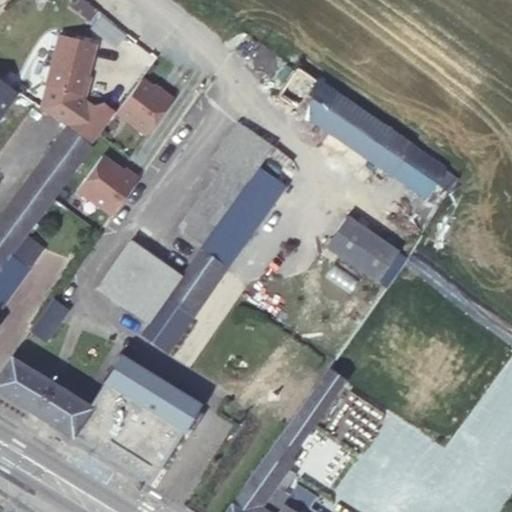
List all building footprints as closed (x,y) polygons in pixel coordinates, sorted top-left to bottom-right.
[(98,10),(85,0),(74,0),(70,5),(90,21),(98,10)] [(96,44),(59,35),(46,86),(82,95),(96,44)] [(389,172),(408,143),(297,67),(276,95),(389,172)] [(156,91),(140,79),(115,113),(145,136),(172,100),(158,89),(156,91)] [(0,116),(17,92),(0,81),(0,116)] [(82,95),(46,86),(42,102),(46,105),(45,111),(54,118),(66,127),(84,101),(82,95)] [(84,101),(66,127),(67,127),(68,126),(70,128),(69,129),(89,146),(114,113),(101,103),(95,109),(84,101)] [(267,155),(272,147),(238,122),(214,156),(224,164),(248,181),(253,174),(267,155)] [(25,233),(89,146),(69,129),(70,128),(68,126),(67,127),(66,127),(0,216),(0,267),(10,253),(25,233)] [(445,169),(408,143),(389,172),(426,198),(445,169)] [(267,155),(253,174),(267,185),(281,165),(267,155)] [(122,171),(101,156),(76,190),(110,215),(136,179),(123,169),(122,171)] [(180,226),(204,243),(217,225),(248,181),(224,164),(180,226)] [(267,185),(253,174),(248,181),(217,225),(231,235),(267,185)] [(376,280),(396,251),(346,216),(326,246),(375,280),(376,280)] [(217,225),(204,243),(200,250),(214,260),(231,235),(217,225)] [(25,233),(10,253),(28,268),(43,247),(25,233)] [(148,323),(181,276),(130,240),(97,288),(148,323)] [(367,293),(375,280),(326,246),(318,258),(367,293)] [(214,260),(200,250),(181,276),(148,323),(144,328),(94,399),(121,415),(133,399),(225,268),(214,260)] [(386,288),(407,258),(396,251),(376,280),(386,288)] [(10,253),(0,267),(0,307),(28,268),(10,253)] [(406,271),(383,303),(396,313),(420,280),(406,271)] [(67,310),(51,298),(29,330),(45,342),(67,310)] [(396,313),(383,303),(371,319),(385,329),(396,313)] [(94,399),(144,328),(129,316),(89,373),(73,363),(58,387),(89,406),(94,399)] [(9,357),(0,370),(0,392),(121,468),(144,429),(121,415),(94,399),(89,406),(58,387),(9,357)] [(348,373),(333,362),(327,370),(343,381),(348,373)] [(343,381),(327,370),(230,504),(225,511),(316,511),(309,507),(316,496),(296,483),(289,495),(275,485),(273,484),(344,381),(343,381)] [(347,383),(344,381),(273,484),(275,485),(347,383)] [(155,412),(133,399),(121,415),(144,429),(155,412)]
